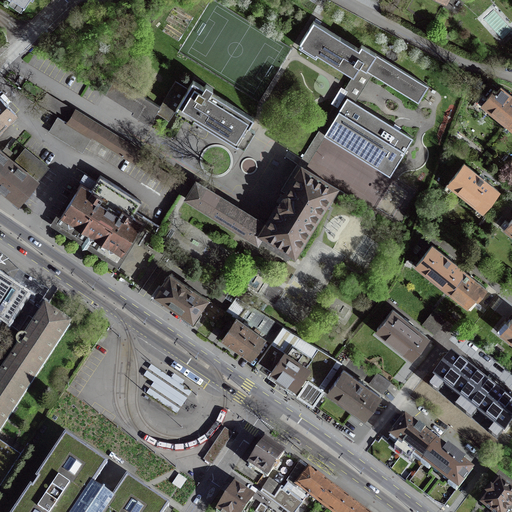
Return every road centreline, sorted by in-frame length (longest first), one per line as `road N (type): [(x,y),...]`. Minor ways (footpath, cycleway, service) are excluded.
road 1 (secondary): [(267,405),(0,216)]
road 2 (secondary): [(0,233),(239,396),(267,405)]
road 3 (residential): [(345,0),(455,60),(511,77)]
road 4 (secondary): [(267,405),(412,511)]
road 5 (residential): [(267,405),(194,511)]
